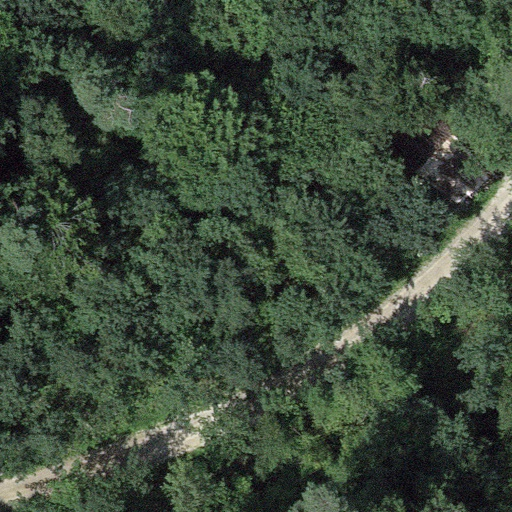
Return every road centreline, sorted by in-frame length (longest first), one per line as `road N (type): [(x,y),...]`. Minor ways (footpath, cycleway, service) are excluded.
road 1 (track): [(0,511),(306,386),(511,240)]
road 2 (track): [(511,70),(413,82),(41,68),(0,58)]
